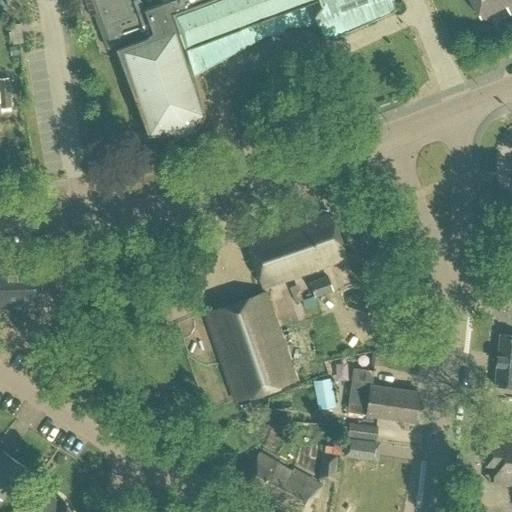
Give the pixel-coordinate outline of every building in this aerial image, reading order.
[(116,48),(147,135),(191,133),(204,114),(193,74),(249,36),(280,22),(313,15),(321,36),(330,39),(394,9),(392,0),(83,0),(90,17),(94,15),(106,48),(111,50),(116,48)] [(511,0),(469,0),(479,18),(504,5),(511,17),(511,16),(511,0)] [(23,43),(20,23),(9,25),(10,31),(8,32),(10,41),(12,41),(13,44),(23,43)] [(19,46),(10,47),(11,55),(21,54),(19,46)] [(8,77),(0,78),(0,107),(10,106),(8,77)] [(245,238),(262,287),(346,258),(330,214),(305,223),(303,217),(245,238)] [(0,311),(17,312),(17,332),(29,332),(29,310),(39,310),(40,270),(0,269),(0,311)] [(309,281),(314,297),(333,290),(328,275),(309,281)] [(204,312),(235,401),(295,380),(264,291),(204,312)] [(320,333),(328,355),(349,348),(341,325),(320,333)] [(511,336),(499,335),(494,386),(511,388),(511,336)] [(366,415),(414,422),(417,392),(371,385),(373,371),(352,368),(347,412),(366,414),(366,415)] [(334,406),(329,377),(311,380),(316,409),(334,406)] [(347,436),(376,440),(377,426),(349,422),(347,436)] [(511,483),(511,435),(489,433),(486,463),(495,464),(494,482),(511,483)] [(413,446),(376,451),(380,481),(391,480),(390,471),(410,468),(412,479),(417,478),(413,446)] [(13,480),(23,467),(4,452),(0,457),(0,499),(1,499),(14,481),(13,480)] [(273,505),(286,511),(307,511),(310,507),(306,505),(312,494),(316,496),(321,485),(292,469),(291,472),(258,453),(243,481),(272,496),(273,505)] [(319,454),(316,479),(332,481),(336,456),(319,454)] [(32,511),(70,511),(61,498),(56,502),(50,494),(30,509),(32,511)]
